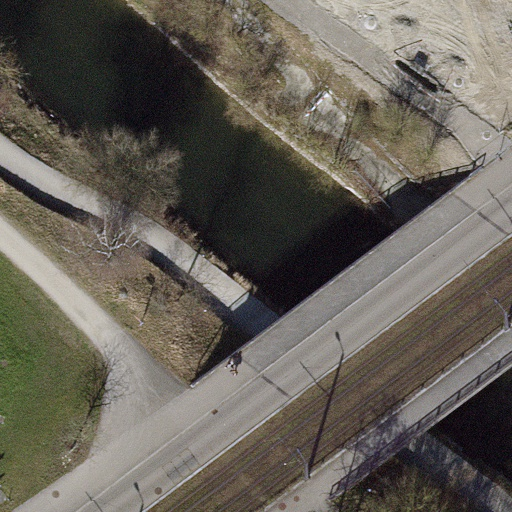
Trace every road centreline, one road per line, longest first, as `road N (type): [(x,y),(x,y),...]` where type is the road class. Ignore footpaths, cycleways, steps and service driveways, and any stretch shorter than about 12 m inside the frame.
road 1 (track): [(0,145),(45,178),(164,237),(507,511)]
road 2 (unclassified): [(511,206),(108,511)]
road 3 (track): [(0,228),(140,363),(194,450)]
